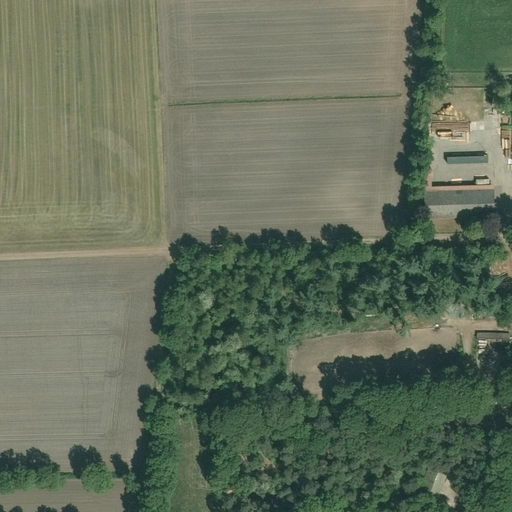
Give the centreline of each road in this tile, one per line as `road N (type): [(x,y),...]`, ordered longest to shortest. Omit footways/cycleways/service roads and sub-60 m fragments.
road 1 (track): [(176,251),(511,240)]
road 2 (track): [(141,511),(176,251)]
road 3 (track): [(161,252),(151,0)]
road 4 (track): [(0,258),(176,251)]
